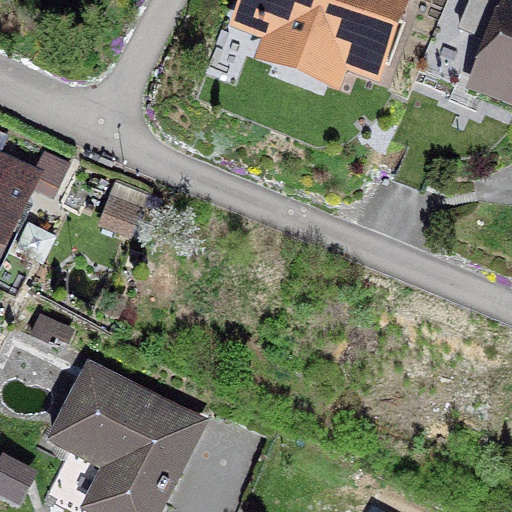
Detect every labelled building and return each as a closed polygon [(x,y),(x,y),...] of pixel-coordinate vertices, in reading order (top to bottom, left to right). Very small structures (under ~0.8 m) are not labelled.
[(371,75),(399,0),(249,0),(240,25),(260,33),(270,54),(274,56),(295,46),(315,54),(325,75),(329,76),(350,67),(371,75)] [(493,51),(478,88),(511,101),(511,0),(470,0),(456,36),(493,51)] [(34,187),(53,196),(65,171),(46,162),(34,187)] [(0,241),(29,182),(0,168),(0,241)] [(101,221),(130,232),(136,214),(108,203),(101,221)] [(101,510),(104,511),(156,511),(199,431),(87,373),(50,445),(117,479),(101,510)]
